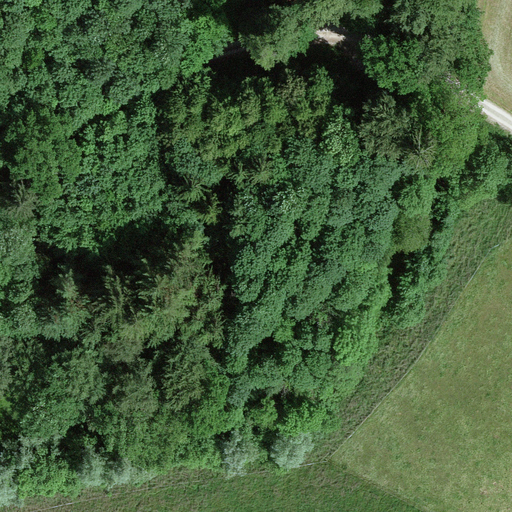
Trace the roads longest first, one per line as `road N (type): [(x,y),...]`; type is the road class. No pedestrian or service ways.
road 1 (track): [(0,152),(290,0)]
road 2 (track): [(511,121),(317,0)]
